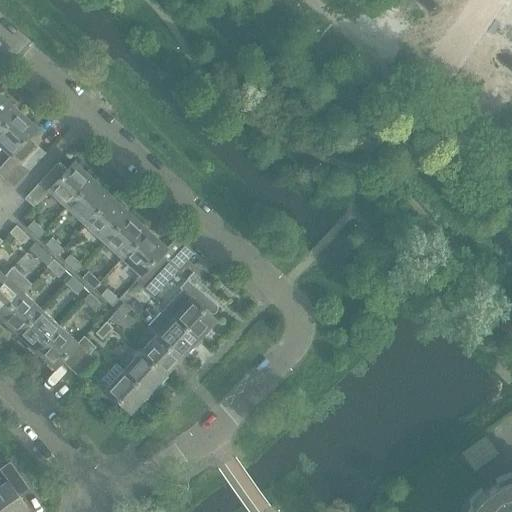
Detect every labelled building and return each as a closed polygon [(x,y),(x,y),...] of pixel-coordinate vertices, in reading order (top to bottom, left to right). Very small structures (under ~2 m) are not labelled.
[(0,130),(19,111),(0,94),(0,130)] [(21,162),(37,144),(30,137),(38,128),(19,111),(0,130),(0,141),(14,155),(21,162)] [(30,170),(46,152),(37,144),(21,162),(30,170)] [(0,175),(5,180),(21,162),(14,155),(0,169),(0,175)] [(14,188),(30,170),(21,162),(5,180),(14,188)] [(69,206),(94,180),(75,163),(67,171),(58,163),(42,181),(51,189),(69,206)] [(88,223),(112,197),(94,180),(69,206),(88,223)] [(35,207),(51,189),(42,181),(25,199),(35,207)] [(106,240),(131,214),(112,197),(88,223),(106,240)] [(125,257),(150,231),(131,214),(106,240),(125,257)] [(28,228),(27,228),(39,239),(46,232),(33,221),(28,228)] [(17,227),(10,234),(22,244),(28,237),(17,227)] [(150,231),(125,257),(143,274),(137,280),(146,288),(170,261),(161,254),(167,247),(150,231)] [(51,239),(45,245),(57,256),(63,250),(51,239)] [(35,244),(29,250),(39,260),(45,253),(35,244)] [(70,255),(64,261),(76,272),(81,266),(70,255)] [(53,261),(47,267),(58,278),(65,271),(53,261)] [(170,261),(146,288),(154,296),(179,269),(170,261)] [(0,317),(1,318),(24,293),(31,285),(13,268),(5,276),(0,281),(0,317)] [(88,272),(82,278),(94,289),(99,283),(88,272)] [(83,288),(72,277),(65,284),(77,295),(83,288)] [(218,321),(212,315),(215,313),(216,311),(217,309),(216,306),(186,280),(179,289),(182,291),(166,308),(175,316),(201,339),(218,321)] [(107,289),(101,296),(113,306),(119,299),(107,289)] [(19,334),(42,310),(24,293),(1,318),(19,334)] [(91,294),(84,302),(96,312),(102,304),(91,294)] [(119,322),(128,313),(130,310),(122,304),(112,315),(119,322)] [(201,339),(175,316),(166,308),(149,325),(158,334),(184,357),(201,339)] [(38,352),(61,327),(42,310),(19,334),(38,352)] [(106,322),(95,334),(102,340),(113,329),(106,322)] [(88,352),(78,343),(61,327),(38,352),(56,369),(63,361),(72,370),(88,352)] [(167,376),(184,357),(158,334),(141,352),(167,376)] [(96,347),(84,337),(78,343),(88,352),(90,354),(96,347)] [(97,361),(90,354),(88,352),(72,370),(81,378),(97,361)] [(150,394),(167,376),(141,352),(124,370),(150,394)] [(133,413),(150,394),(124,370),(100,397),(116,412),(123,404),(133,413)] [(485,436),(462,453),(475,471),(499,455),(485,436)] [(0,487),(0,511),(25,511),(30,509),(21,496),(31,489),(12,462),(1,469),(9,481),(0,487)] [(511,511),(511,476),(502,480),(492,485),(484,493),(476,501),(470,511),(469,511),(511,511)]
